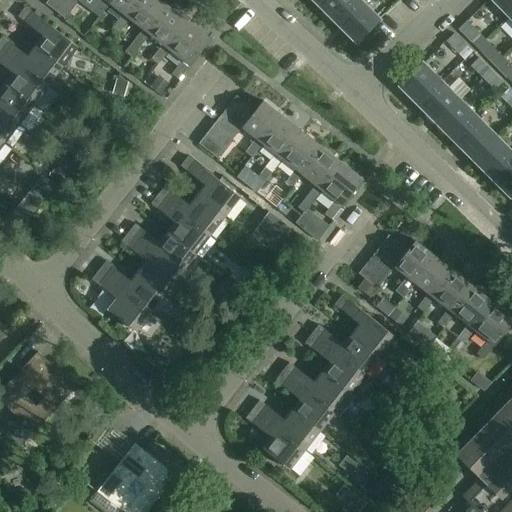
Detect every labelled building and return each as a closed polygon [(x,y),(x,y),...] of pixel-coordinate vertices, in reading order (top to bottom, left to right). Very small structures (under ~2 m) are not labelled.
[(48,0),(46,4),(65,19),(73,9),(61,0),(48,0)] [(61,0),(73,9),(79,0),(61,0)] [(99,17),(109,3),(111,0),(102,0),(93,12),(99,17)] [(119,33),(130,19),(144,0),(111,0),(109,3),(123,14),(112,28),(119,33)] [(143,29),(125,52),(131,57),(149,34),(170,7),(169,7),(160,0),(144,0),(130,19),(143,29)] [(357,0),(323,0),(318,6),(336,24),(359,1),(357,0)] [(511,0),(492,0),(508,16),(511,12),(511,0)] [(359,1),(336,24),(355,42),(377,20),(359,1)] [(158,63),(169,49),(189,23),(182,17),(186,14),(173,3),(169,7),(170,7),(149,34),(162,44),(152,58),(158,63)] [(43,36),(35,45),(63,67),(78,47),(25,7),(18,17),(43,36)] [(459,29),(470,41),(478,33),(467,21),(459,29)] [(188,65),(189,66),(210,39),(189,23),(169,49),(182,59),(171,73),(178,79),(188,65)] [(466,45),(454,33),(446,41),(458,53),(466,45)] [(2,37),(0,39),(0,49),(49,86),(63,67),(35,45),(28,56),(2,37)] [(494,66),(503,58),(491,46),(482,54),(494,66)] [(0,63),(14,74),(6,84),(34,105),(49,86),(0,49),(0,63)] [(482,79),(491,70),(479,58),(470,66),(482,79)] [(511,72),(511,66),(503,58),(494,66),(506,79),(511,72)] [(417,105),(439,83),(421,64),(399,86),(417,105)] [(491,70),(482,79),(494,91),(503,82),(491,70)] [(156,79),(150,87),(160,94),(166,86),(156,79)] [(123,95),(127,83),(119,81),(116,93),(123,95)] [(439,83),(417,105),(435,123),(457,101),(439,83)] [(0,109),(20,124),(34,105),(6,84),(0,91),(0,109)] [(248,120),(255,111),(237,96),(229,106),(248,120)] [(252,157),(262,143),(283,117),(263,101),(255,111),(248,120),(242,128),(256,138),(245,151),(252,157)] [(475,119),(457,101),(435,123),(453,141),(475,119)] [(229,106),(221,115),(240,130),(242,128),(248,120),(229,106)] [(0,109),(0,138),(5,143),(20,124),(0,109)] [(221,115),(214,125),(233,139),(240,130),(221,115)] [(265,182),(282,159),(303,132),(283,117),(262,143),(275,154),(258,176),(265,182)] [(475,119),(453,141),(471,159),(493,137),(475,119)] [(233,139),(214,125),(207,134),(225,149),(233,139)] [(282,159),(295,169),(285,183),(291,188),(301,174),(302,174),(323,148),(303,132),(282,159)] [(225,149),(207,134),(199,144),(217,159),(225,149)] [(493,137),(471,159),(489,177),(511,155),(493,137)] [(315,185),(299,206),(305,211),(311,203),(311,204),(322,190),(343,164),(323,148),(302,174),(315,185)] [(54,151),(49,158),(57,164),(62,157),(54,151)] [(511,155),(489,177),(507,195),(508,195),(511,198),(511,155)] [(196,196),(224,217),(239,198),(188,158),(180,167),(204,186),(196,196)] [(342,207),(363,180),(343,164),(322,190),(335,201),(325,214),(331,219),(341,206),(342,207)] [(164,187),(157,196),(209,236),(224,217),(196,196),(188,206),(164,187)] [(209,236),(157,196),(150,205),(175,224),(166,235),(194,256),(209,236)] [(17,230),(26,219),(16,211),(7,223),(17,230)] [(264,223),(280,235),(286,227),(270,215),(264,223)] [(321,221),(311,235),(319,241),(329,227),(321,221)] [(133,227),(127,235),(179,275),(184,279),(199,260),(194,256),(166,235),(158,246),(133,227)] [(179,275),(127,235),(121,243),(145,262),(137,272),(165,293),(179,275)] [(389,235),(381,245),(400,259),(408,250),(389,235)] [(400,259),(394,267),(406,277),(395,291),(403,297),(414,283),(435,256),(415,240),(408,250),(400,259)] [(381,245),(373,255),(392,269),(393,268),(394,267),(400,259),(381,245)] [(373,255),(366,264),(384,279),(392,269),(373,255)] [(423,311),(433,298),(454,272),(435,256),(414,283),(427,293),(416,306),(423,311)] [(165,293),(137,272),(129,282),(105,263),(98,271),(110,281),(150,312),(165,293)] [(384,279),(366,264),(358,274),(364,279),(377,289),(384,279)] [(110,281),(98,271),(91,280),(116,299),(108,310),(135,331),(150,312),(110,281)] [(436,322),(443,327),(453,315),(475,288),(454,272),(433,298),(447,309),(436,322)] [(377,289),(364,279),(358,288),(370,297),(377,289)] [(227,281),(220,291),(231,299),(238,290),(227,281)] [(467,325),(457,338),(463,343),(473,330),(494,303),(475,288),(453,315),(467,325)] [(351,335),(378,356),(393,336),(341,296),(334,306),(359,325),(351,335)] [(511,316),(494,303),(473,330),(487,341),(476,354),(483,359),(493,346),(493,347),(511,322),(511,316)] [(0,322),(0,338),(8,330),(0,322)] [(378,356),(351,335),(344,344),(318,325),(311,335),(363,375),(378,356)] [(363,375),(311,335),(304,343),(329,363),(322,373),(349,394),(363,375)] [(0,401),(33,432),(75,388),(38,352),(0,391),(0,401)] [(162,356),(154,366),(167,376),(175,366),(162,356)] [(349,394),(322,373),(314,383),(289,363),(282,372),(334,413),(349,394)] [(334,413),(282,372),(275,381),(300,400),(292,411),(319,432),(334,413)] [(438,405),(425,395),(416,406),(429,416),(438,405)] [(511,511),(511,400),(479,434),(477,433),(456,455),(480,478),(463,496),(472,505),(465,511),(511,511)] [(259,401),(252,410),(304,451),(319,432),(292,411),(284,421),(259,401)] [(439,406),(432,415),(444,424),(451,416),(439,406)] [(304,451),(252,410),(245,419),(270,439),(262,450),(289,471),(304,451)] [(96,450),(114,464),(131,442),(112,429),(96,450)] [(121,511),(147,511),(175,476),(134,444),(96,492),(121,511)] [(403,454),(397,461),(403,466),(410,459),(403,454)] [(356,463),(348,472),(358,480),(365,471),(356,463)] [(377,481),(370,489),(379,496),(385,488),(377,481)] [(18,503),(27,500),(28,495),(24,492),(15,495),(15,500),(18,503)] [(357,495),(349,506),(357,511),(359,511),(367,503),(357,495)] [(430,511),(432,511),(417,497),(402,511),(430,511)] [(221,511),(206,500),(197,511),(221,511)]
